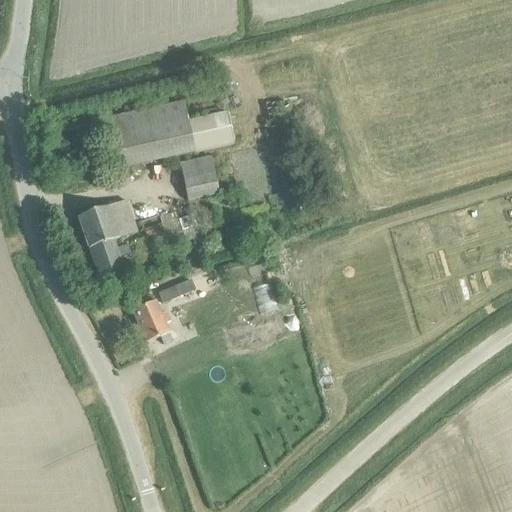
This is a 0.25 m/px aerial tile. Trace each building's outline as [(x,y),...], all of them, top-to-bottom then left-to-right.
[(105,120),(116,172),(233,146),(226,114),(187,123),(182,103),(105,120)] [(179,165),(187,202),(218,196),(210,159),(179,165)] [(113,242),(136,234),(125,202),(77,219),(100,285),(124,276),(121,266),(131,262),(126,247),(116,251),(113,242)] [(160,225),(143,231),(145,239),(162,234),(165,241),(182,235),(185,243),(197,239),(189,215),(174,220),(171,214),(158,219),(160,225)] [(213,273),(191,282),(195,293),(217,285),(213,273)] [(174,289),(159,294),(163,306),(178,300),(174,289)] [(164,325),(169,323),(165,314),(160,316),(155,303),(132,313),(145,344),(159,338),(162,346),(171,342),(164,325)]
